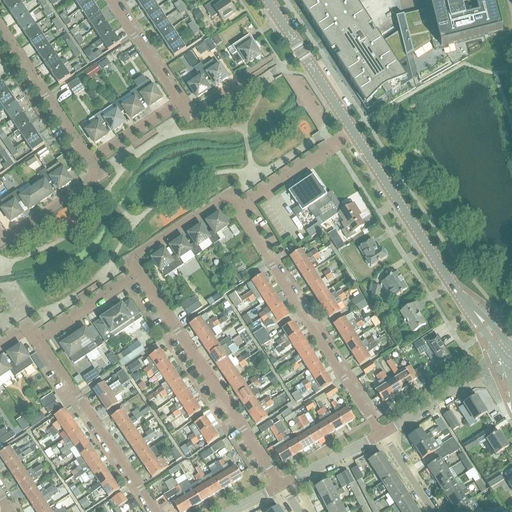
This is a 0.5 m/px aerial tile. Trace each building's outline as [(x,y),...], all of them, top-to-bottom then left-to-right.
[(7,0),(3,3),(10,13),(22,5),(26,2),(25,0),(7,0)] [(74,0),(81,10),(92,2),(91,0),(74,0)] [(147,0),(139,6),(146,16),(158,8),(153,0),(147,0)] [(216,0),(204,8),(212,19),(218,15),(223,22),(236,14),(227,1),(226,2),(224,0),(216,0)] [(390,40),(384,45),(377,35),(378,35),(372,26),(354,0),(296,0),(367,107),(382,92),(386,99),(392,95),(387,88),(407,80),(396,64),(403,60),(400,55),(390,40)] [(424,0),(428,12),(398,19),(401,33),(390,40),(400,55),(403,60),(412,54),(414,53),(413,53),(428,43),(438,37),(441,48),(442,48),(443,48),(448,46),(454,45),(457,44),(484,37),(503,32),(494,0),(424,0)] [(81,10),(87,20),(99,12),(92,2),(81,10)] [(174,5),(177,10),(182,7),(179,2),(174,5)] [(46,4),(42,7),(48,17),(53,14),(46,4)] [(10,13),(17,23),(29,15),(22,5),(10,13)] [(182,7),(177,10),(181,15),(186,11),(182,7)] [(146,16),(153,26),(165,18),(158,8),(146,16)] [(87,20),(94,31),(106,23),(99,12),(87,20)] [(60,17),(63,22),(68,19),(64,13),(60,17)] [(17,23),(24,33),(36,25),(29,15),(17,23)] [(52,22),(55,27),(60,24),(56,18),(52,22)] [(153,26),(160,37),(172,28),(165,18),(153,26)] [(94,31),(101,41),(113,33),(106,23),(94,31)] [(188,26),(192,31),(196,28),(193,23),(188,26)] [(24,33),(31,44),(43,36),(36,25),(24,33)] [(160,37),(167,47),(180,39),(172,28),(160,37)] [(70,32),(77,42),(82,39),(75,29),(70,32)] [(113,33),(101,41),(108,51),(120,43),(113,33)] [(232,47),(237,54),(233,57),(238,65),(242,62),(243,63),(245,61),(247,65),(261,56),(258,53),(260,51),(250,35),(232,47)] [(31,44),(37,54),(49,46),(43,36),(31,44)] [(66,42),(69,47),(74,44),(70,39),(66,42)] [(82,39),(77,42),(80,47),(85,44),(82,39)] [(180,39),(167,47),(174,57),(174,58),(186,49),(180,39)] [(204,43),(211,53),(216,49),(209,39),(204,43)] [(74,44),(69,47),(76,58),(81,55),(74,44)] [(195,47),(199,53),(205,49),(201,44),(195,47)] [(37,54),(44,64),(56,56),(49,46),(37,54)] [(126,62),(140,56),(137,49),(123,54),(126,62)] [(88,58),(91,63),(103,55),(99,50),(88,58)] [(44,64),(51,74),(63,66),(68,63),(65,59),(60,62),(56,56),(44,64)] [(100,61),(106,69),(113,64),(107,56),(100,61)] [(213,61),(203,67),(210,77),(216,86),(228,78),(220,66),(217,67),(213,61)] [(90,79),(103,71),(98,62),(85,70),(90,79)] [(210,77),(203,67),(201,64),(194,69),(200,78),(189,86),(197,99),(210,90),(204,81),(210,77)] [(63,66),(51,74),(58,85),(70,76),(63,66)] [(68,86),(71,91),(81,84),(78,79),(68,86)] [(149,81),(137,89),(144,99),(150,108),(162,100),(149,81)] [(0,84),(0,99),(10,93),(3,83),(0,84)] [(81,84),(71,91),(75,96),(85,89),(81,84)] [(138,103),(144,99),(137,89),(130,94),(134,100),(124,107),(125,111),(131,120),(144,112),(138,103)] [(63,102),(73,95),(70,90),(60,97),(63,102)] [(0,99),(0,105),(5,112),(17,104),(10,93),(0,99)] [(116,112),(105,119),(107,123),(113,132),(125,124),(120,115),(125,111),(124,107),(119,101),(112,106),(116,112)] [(5,112),(11,122),(23,114),(17,104),(5,112)] [(101,127),(107,123),(105,119),(101,113),(94,118),(98,124),(86,132),(95,144),(107,136),(101,127)] [(14,126),(18,132),(30,124),(23,114),(11,122),(7,124),(10,129),(14,126)] [(21,137),(25,142),(37,134),(30,124),(18,132),(14,135),(17,139),(21,137)] [(37,134),(25,142),(32,153),(44,145),(37,134)] [(3,142),(10,152),(14,149),(7,139),(3,142)] [(36,155),(39,161),(50,154),(46,148),(36,155)] [(7,155),(2,158),(6,163),(10,160),(7,155)] [(59,164),(47,172),(53,181),(53,182),(59,191),(71,182),(66,174),(72,170),(63,156),(57,161),(59,164)] [(37,162),(34,157),(25,163),(29,168),(37,162)] [(44,183),(33,190),(41,203),(53,194),(47,186),(53,182),(53,181),(47,172),(46,170),(39,175),(44,183)] [(308,209),(314,219),(339,203),(331,192),(327,195),(324,192),(325,191),(324,189),(323,190),(313,175),(289,192),(299,207),(292,211),(296,217),(308,209)] [(5,176),(0,179),(0,188),(9,183),(5,176)] [(17,191),(10,196),(17,206),(23,202),(29,211),(41,203),(33,190),(29,184),(18,192),(17,191)] [(17,206),(10,196),(1,202),(5,209),(2,210),(11,223),(23,215),(17,206)] [(339,203),(314,219),(318,224),(306,232),(311,239),(323,230),(320,227),(339,214),(345,223),(343,224),(346,229),(341,231),(347,241),(357,235),(355,232),(364,225),(356,213),(359,212),(354,204),(352,205),(351,203),(342,209),(339,203)] [(69,209),(64,212),(68,219),(73,216),(69,209)] [(207,223),(213,232),(207,235),(209,239),(213,246),(217,250),(222,247),(219,242),(220,241),(216,235),(228,227),(219,214),(207,223)] [(198,247),(209,239),(207,235),(201,226),(189,235),(195,244),(189,248),(191,252),(195,258),(202,253),(198,247)] [(180,259),(191,252),(189,248),(183,239),(170,247),(176,256),(171,260),(177,270),(184,265),(180,259)] [(359,248),(371,267),(387,257),(382,250),(378,252),(375,247),(376,246),(372,240),(359,248)] [(290,257),(297,267),(318,253),(316,250),(306,257),(301,250),(290,257)] [(170,260),(171,260),(165,251),(152,259),(165,278),(177,270),(170,260)] [(297,267),(303,277),(314,270),(319,267),(315,260),(320,257),(318,253),(297,267)] [(303,277),(310,287),(321,280),(314,270),(303,277)] [(235,278),(239,284),(249,277),(246,271),(235,278)] [(331,274),(325,277),(328,282),(336,276),(334,273),(331,274)] [(397,273),(386,280),(381,283),(392,299),(408,289),(404,282),(405,281),(402,278),(401,278),(397,273)] [(249,298),(249,299),(270,285),(263,275),(252,281),(248,284),(252,292),(241,299),(243,302),(249,298)] [(310,287),(316,297),(327,290),(321,280),(310,287)] [(333,301),(344,294),(355,287),(352,284),(336,294),(336,293),(331,296),(327,290),(316,297),(323,308),(333,301)] [(262,297),(265,302),(276,295),(270,285),(249,299),(251,302),(256,299),(257,300),(262,297)] [(368,292),(372,293),(371,298),(378,299),(381,287),(374,285),(374,286),(370,285),(368,292)] [(344,294),(323,308),(329,318),(340,311),(337,306),(342,303),(341,301),(346,298),(344,294)] [(265,302),(272,312),(283,305),(276,295),(265,302)] [(354,307),(356,306),(364,300),(361,295),(351,302),(354,307)] [(181,306),(185,311),(199,302),(195,297),(181,306)] [(360,312),(368,306),(364,300),(356,306),(360,312)] [(101,320),(94,325),(106,343),(134,324),(132,320),(139,315),(130,301),(123,306),(122,305),(101,320)] [(199,302),(185,311),(189,317),(202,308),(199,302)] [(402,312),(414,332),(426,325),(417,311),(420,309),(417,303),(402,312)] [(266,315),(261,319),(264,323),(271,318),(275,324),(289,315),(283,305),(272,312),(266,315)] [(153,322),(160,318),(158,314),(150,318),(153,322)] [(371,319),(376,327),(380,324),(375,316),(371,319)] [(190,325),(197,335),(218,321),(215,317),(210,321),(209,320),(204,323),(201,318),(190,325)] [(333,325),(340,335),(361,322),(359,318),(354,321),(353,320),(348,323),(344,318),(333,325)] [(197,335),(203,345),(214,338),(217,336),(213,330),(220,325),(218,321),(197,335)] [(277,342),(279,346),(300,333),(293,322),(283,329),(286,334),(281,337),(282,339),(277,342)] [(340,335),(347,346),(358,338),(354,332),(364,326),(361,322),(340,335)] [(86,330),(73,338),(86,357),(90,362),(100,356),(96,350),(104,345),(100,339),(101,338),(93,326),(86,330)] [(367,337),(375,333),(372,327),(364,331),(367,337)] [(253,335),(257,341),(268,334),(264,328),(253,335)] [(240,335),(247,345),(252,342),(246,332),(240,335)] [(438,337),(437,337),(433,332),(414,345),(415,347),(420,356),(430,350),(440,364),(451,357),(438,337)] [(292,344),(296,350),(307,343),(300,333),(279,346),(276,348),(280,353),(285,350),(285,349),(292,344)] [(268,334),(257,341),(261,347),(272,340),(268,334)] [(86,357),(73,338),(61,346),(74,365),(86,357)] [(203,345),(210,355),(231,341),(229,338),(219,344),(214,338),(203,345)] [(358,338),(347,346),(353,355),(374,342),(372,338),(367,341),(365,340),(360,343),(358,338)] [(378,339),(353,355),(359,366),(371,359),(367,354),(378,347),(377,346),(380,343),(378,339)] [(210,355),(217,365),(231,356),(231,355),(237,352),(232,345),(233,345),(231,341),(210,355)] [(289,362),(279,368),(282,373),(292,366),(297,363),(302,360),(313,353),(307,343),(296,350),(300,356),(289,363),(289,362)] [(8,355),(14,364),(21,373),(33,365),(21,346),(8,355)] [(142,346),(132,353),(129,348),(120,354),(123,359),(120,362),(123,366),(145,351),(142,346)] [(113,349),(97,358),(104,370),(120,361),(113,349)] [(144,371),(146,375),(167,361),(160,350),(146,360),(149,365),(148,366),(149,368),(144,371)] [(302,360),(309,370),(320,363),(313,353),(302,360)] [(239,365),(244,361),(242,357),(237,361),(235,358),(233,359),(231,356),(217,365),(223,375),(234,368),(239,365)] [(389,358),(385,361),(392,372),(396,379),(403,390),(414,383),(412,381),(418,378),(410,366),(405,370),(407,372),(401,376),(389,358)] [(3,359),(0,360),(0,378),(10,372),(14,378),(21,373),(14,364),(8,367),(3,359)] [(127,368),(132,374),(142,367),(138,361),(127,368)] [(158,381),(163,378),(174,371),(167,361),(146,375),(149,379),(155,376),(158,381)] [(302,383),(305,387),(326,373),(320,363),(309,370),(311,374),(306,378),(308,380),(302,383)] [(362,370),(363,372),(365,376),(375,369),(372,364),(362,370)] [(223,375),(230,385),(241,378),(234,368),(223,375)] [(83,378),(88,386),(100,378),(95,370),(83,378)] [(93,391),(100,401),(122,387),(131,381),(124,370),(117,375),(121,380),(108,389),(104,384),(93,391)] [(158,391),(160,394),(181,381),(174,371),(163,378),(166,383),(162,386),(163,388),(158,391)] [(326,373),(305,387),(307,390),(312,387),(316,394),(333,383),(326,373)] [(386,385),(383,380),(379,375),(376,377),(379,383),(378,383),(381,388),(376,392),(383,403),(393,396),(386,385)] [(230,385),(237,395),(248,388),(241,378),(230,385)] [(396,379),(386,385),(393,396),(403,390),(396,379)] [(174,393),(177,398),(187,391),(181,381),(160,394),(163,399),(168,395),(169,397),(174,393)] [(237,395),(243,405),(254,398),(252,394),(256,390),(255,389),(261,385),(258,381),(252,385),(248,388),(237,395)] [(122,387),(100,401),(107,411),(118,404),(114,399),(125,392),(122,387)] [(324,394),(327,399),(338,393),(335,388),(324,394)] [(171,411),(174,415),(179,411),(183,408),(194,401),(187,391),(177,398),(180,403),(175,406),(177,408),(171,411)] [(274,399),(278,407),(291,400),(287,392),(274,399)] [(291,395),(297,404),(303,400),(297,392),(291,395)] [(45,409),(48,414),(59,408),(55,402),(57,401),(52,394),(40,401),(45,409)] [(243,405),(250,415),(271,401),(269,397),(259,404),(254,398),(243,405)] [(465,405),(475,421),(487,413),(477,397),(465,405)] [(194,401),(183,408),(190,418),(201,411),(194,401)] [(271,401),(250,415),(257,425),(268,418),(264,412),(274,405),(271,401)] [(304,406),(308,412),(315,408),(311,402),(304,406)] [(331,405),(337,415),(344,426),(354,420),(348,409),(342,412),(339,406),(338,407),(335,402),(331,405)] [(139,407),(142,412),(148,408),(145,403),(139,407)] [(317,405),(320,411),(333,432),(344,426),(337,415),(332,418),(329,413),(327,414),(321,403),(317,405)] [(134,417),(129,421),(118,428),(125,438),(136,431),(133,426),(138,423),(137,421),(150,412),(148,408),(142,412),(140,413),(134,417)] [(289,409),(281,414),(284,420),(293,414),(289,409)] [(57,431),(62,427),(72,420),(65,410),(55,417),(58,422),(53,426),(54,427),(48,431),(51,435),(57,431)] [(112,418),(118,428),(129,421),(122,411),(112,418)] [(297,419),(304,430),(313,445),(323,439),(317,428),(312,431),(309,425),(310,425),(301,411),(294,413),(297,418),(297,419)] [(321,425),(317,428),(323,439),(333,432),(320,411),(317,413),(320,419),(318,420),(321,425)] [(444,417),(453,431),(458,427),(449,413),(444,417)] [(25,416),(19,419),(25,430),(31,427),(25,416)] [(188,437),(191,442),(212,428),(206,417),(190,428),(193,434),(188,437)] [(149,422),(154,428),(160,424),(155,418),(149,422)] [(313,445),(304,430),(297,419),(293,421),(299,430),(298,432),(301,437),(296,440),(303,451),(313,445)] [(435,422),(442,433),(447,430),(440,419),(435,422)] [(68,437),(79,430),(72,420),(62,427),(68,437)] [(259,429),(262,434),(273,426),(270,421),(259,429)] [(273,426),(279,436),(293,457),(303,451),(296,440),(292,443),(288,437),(286,438),(283,434),(286,432),(280,422),(273,426)] [(0,431),(0,443),(2,446),(15,437),(12,431),(8,433),(5,428),(0,431)] [(212,428),(191,442),(194,446),(204,439),(208,445),(219,437),(212,428)] [(490,428),(475,438),(479,445),(487,440),(487,441),(496,455),(509,447),(500,433),(495,436),(490,428)] [(70,451),(75,447),(86,440),(79,430),(68,437),(63,441),(65,445),(63,446),(65,448),(61,451),(64,455),(65,454),(70,451)] [(409,438),(416,450),(434,438),(431,434),(426,437),(422,430),(409,438)] [(125,438),(132,448),(142,441),(136,431),(125,438)] [(153,434),(147,438),(142,441),(132,448),(139,458),(149,451),(146,446),(151,442),(150,441),(155,437),(153,434)] [(293,457),(279,436),(275,438),(279,444),(272,448),(282,464),(293,457)] [(429,441),(416,450),(423,460),(434,453),(436,457),(446,451),(457,444),(453,439),(440,448),(434,438),(429,441)] [(462,446),(467,453),(479,445),(475,438),(462,446)] [(75,447),(82,457),(92,450),(86,440),(75,447)] [(210,449),(214,454),(225,447),(221,442),(210,449)] [(457,444),(446,451),(449,455),(450,457),(460,450),(457,444)] [(0,454),(0,456),(6,466),(28,452),(27,451),(25,447),(20,451),(19,450),(13,453),(10,448),(0,454)] [(181,458),(175,448),(169,451),(176,462),(181,458)] [(28,452),(6,466),(12,475),(23,468),(20,463),(25,460),(24,459),(33,453),(30,449),(27,451),(28,452)] [(71,473),(74,477),(99,460),(92,450),(82,457),(76,461),(80,467),(71,473)] [(139,458),(145,468),(161,457),(166,454),(164,450),(159,454),(158,452),(152,455),(149,451),(139,458)] [(458,456),(462,462),(466,459),(463,453),(458,456)] [(369,462),(376,473),(389,465),(382,454),(369,462)] [(161,457),(145,468),(152,478),(168,467),(161,457)] [(466,459),(462,462),(468,472),(473,469),(466,459)] [(90,480),(95,477),(106,469),(99,460),(74,477),(76,481),(85,474),(90,480)] [(222,460),(219,463),(232,484),(242,478),(235,467),(230,470),(227,465),(226,466),(222,460)] [(441,461),(428,469),(435,479),(452,469),(448,464),(445,466),(441,461)] [(218,469),(211,473),(222,491),(232,484),(219,463),(215,465),(218,469)] [(183,465),(171,468),(173,476),(184,474),(183,465)] [(376,473),(383,484),(395,476),(389,465),(376,473)] [(12,475),(19,485),(40,472),(43,470),(41,466),(32,471),(31,469),(26,473),(23,468),(12,475)] [(198,475),(211,497),(222,491),(211,473),(205,477),(199,467),(195,470),(198,475)] [(352,470),(358,484),(363,481),(362,479),(363,478),(358,467),(352,470)] [(95,477),(102,487),(113,480),(106,469),(95,477)] [(435,479),(441,490),(455,481),(458,479),(452,469),(435,479)] [(480,480),(473,469),(468,472),(465,474),(469,480),(472,478),(475,482),(475,483),(475,484),(480,480)] [(19,485),(25,495),(36,488),(33,483),(38,480),(37,478),(42,475),(40,472),(19,485)] [(347,487),(349,486),(353,484),(347,473),(342,476),(347,487)] [(486,481),(491,488),(504,479),(500,473),(486,481)] [(197,482),(191,486),(201,503),(211,497),(198,475),(194,477),(197,482)] [(387,490),(389,494),(402,486),(395,476),(383,484),(377,488),(381,494),(387,490)] [(167,483),(171,491),(180,485),(175,477),(167,483)] [(113,480),(102,487),(109,497),(120,490),(113,480)] [(480,480),(475,484),(482,493),(486,490),(480,480)] [(188,481),(177,487),(190,509),(201,503),(191,486),(188,481)] [(316,488),(322,499),(336,492),(335,492),(330,481),(316,488)] [(358,484),(364,495),(369,493),(363,481),(358,484)] [(462,486),(459,488),(455,481),(441,490),(448,501),(465,490),(462,486)] [(349,486),(355,496),(359,494),(353,484),(349,486)] [(25,495),(32,506),(56,489),(54,486),(46,491),(44,490),(39,493),(36,488),(25,495)] [(389,494),(396,505),(409,496),(402,486),(389,494)] [(185,511),(190,509),(177,487),(164,496),(167,501),(175,496),(178,502),(173,505),(177,511),(185,511)] [(32,506),(36,511),(43,511),(49,508),(46,504),(52,500),(50,499),(59,493),(56,489),(32,506)] [(322,499),(327,510),(341,503),(338,497),(339,496),(340,497),(345,494),(343,489),(335,492),(336,492),(322,499)] [(448,501),(455,511),(468,502),(463,496),(469,493),(467,489),(465,490),(448,501)] [(364,495),(370,506),(375,504),(369,493),(364,495)] [(122,494),(113,500),(109,503),(115,511),(128,502),(122,494)] [(355,496),(360,508),(364,506),(359,494),(355,496)] [(86,509),(93,504),(88,496),(81,500),(86,509)] [(396,505),(400,511),(407,511),(415,507),(409,496),(396,505)] [(468,502),(455,511),(473,511),(471,507),(476,504),(473,499),(468,502)] [(327,510),(328,511),(349,511),(348,509),(345,510),(341,503),(327,510)]
